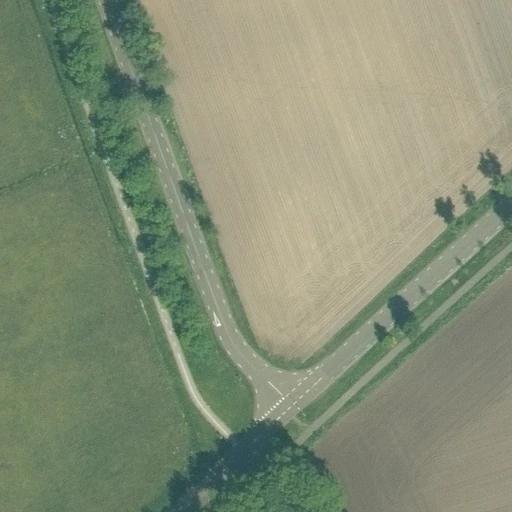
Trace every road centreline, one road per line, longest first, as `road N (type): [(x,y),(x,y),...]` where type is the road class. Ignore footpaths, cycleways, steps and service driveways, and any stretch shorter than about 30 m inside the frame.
road 1 (tertiary): [(288,412),(227,333),(106,0)]
road 2 (tertiary): [(288,412),(511,205)]
road 3 (tertiary): [(185,511),(288,412)]
